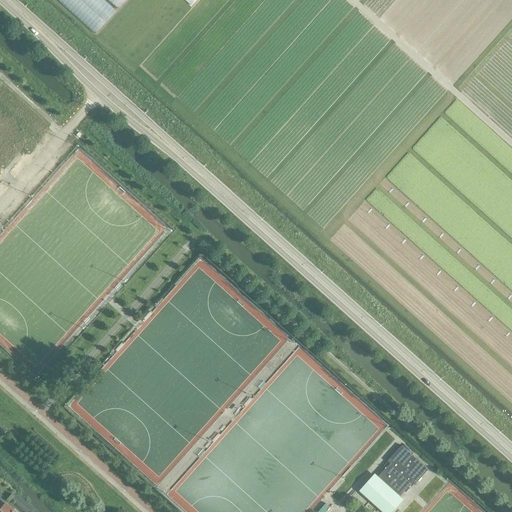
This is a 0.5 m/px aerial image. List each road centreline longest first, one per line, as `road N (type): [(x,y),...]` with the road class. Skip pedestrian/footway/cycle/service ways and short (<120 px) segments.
road 1 (secondary): [(511,453),(150,129)]
road 2 (track): [(351,0),(511,143)]
road 3 (secondary): [(59,47),(98,94),(150,129)]
road 4 (secondary): [(150,129),(59,47)]
